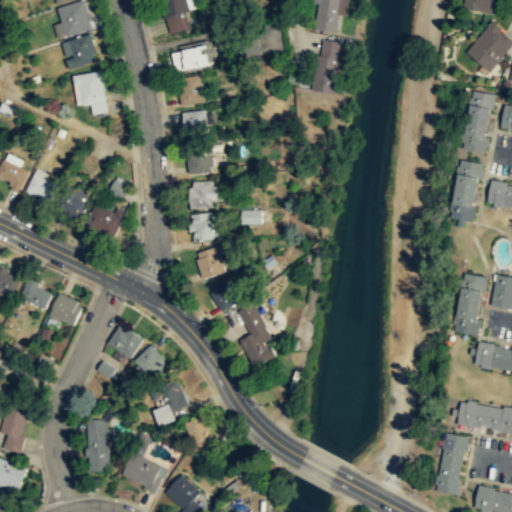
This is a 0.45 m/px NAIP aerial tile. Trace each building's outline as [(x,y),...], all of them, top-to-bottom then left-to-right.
[(91,27),(65,36),(65,34),(57,37),(52,24),(61,21),(56,7),(76,0),(82,0),(87,14),(90,13),(91,17),(91,19),(89,20),(91,27)] [(187,0),(190,9),(177,13),(163,17),(158,0),(187,0)] [(334,32),(339,0),(310,0),(310,1),(317,2),(313,29),(323,30),(334,32)] [(494,13),(495,0),(463,0),(462,7),(494,13)] [(489,70),(511,41),(511,39),(499,28),(500,26),(490,18),(465,50),(489,70)] [(67,68),(95,60),(93,53),(95,52),(89,33),(68,40),(72,57),(64,59),(67,68)] [(333,92),(310,89),(315,54),(319,54),(322,38),(341,41),(333,92)] [(211,63),(207,39),(171,47),(173,64),(184,61),(185,68),(211,63)] [(0,79),(11,76),(6,61),(0,62),(0,79)] [(106,112),(100,70),(72,74),(73,85),(79,84),(82,105),(89,104),(91,114),(106,112)] [(181,104),(204,100),(200,73),(177,77),(181,104)] [(494,93),(491,108),(489,108),(483,135),(488,136),(486,145),(485,145),(483,151),(459,147),(468,104),(466,104),(467,95),(470,95),(471,89),(494,93)] [(511,104),(511,125),(499,123),(503,103),(511,104)] [(182,111),(185,131),(208,128),(205,108),(182,111)] [(189,172),(212,170),(211,154),(204,154),(203,150),(187,151),(189,172)] [(19,191),(29,169),(3,157),(0,163),(0,178),(2,179),(3,177),(10,180),(9,184),(12,185),(11,188),(19,191)] [(482,162),(479,178),(476,177),(471,204),(474,205),(471,220),(449,216),(450,210),(448,209),(449,200),(451,200),(455,173),(453,173),(456,157),(482,162)] [(59,184),(49,205),(42,201),(43,199),(39,197),(41,194),(33,190),(32,192),(25,189),(33,172),(59,184)] [(192,180),(213,179),(213,185),(229,184),(229,199),(213,199),(214,206),(191,207),(190,187),(193,186),(192,180)] [(489,180),(511,184),(511,205),(486,201),(489,180)] [(92,193),(78,219),(69,214),(70,211),(58,205),(69,182),(92,193)] [(117,206),(127,211),(115,236),(86,223),(96,202),(115,211),(117,206)] [(262,222),(263,215),(262,208),(241,209),(242,223),(262,222)] [(215,237),(212,211),(191,213),(194,240),(215,237)] [(203,278),(226,270),(221,253),(230,250),(227,242),(198,251),(200,257),(197,258),(203,278)] [(267,268),(278,261),(272,253),(262,260),(267,268)] [(0,263),(9,268),(7,271),(21,278),(14,293),(8,290),(5,296),(0,293),(0,263)] [(475,333),(476,327),(478,327),(480,319),(475,318),(480,289),(483,290),(486,275),(461,271),(458,286),(459,286),(454,318),(452,318),(452,323),(453,323),(453,330),(475,333)] [(511,308),(511,276),(495,273),(489,304),(511,308)] [(222,311),(242,297),(228,274),(211,285),(214,290),(211,292),(222,311)] [(28,277),(39,282),(38,286),(52,292),(44,308),(20,296),(28,277)] [(74,325),(78,315),(82,306),(77,303),(78,300),(60,292),(50,313),(74,325)] [(255,366),(240,338),(251,333),(238,310),(253,302),(272,337),(264,341),(268,348),(272,346),(277,355),(255,366)] [(128,358),(140,338),(124,327),(123,329),(116,325),(105,342),(128,358)] [(511,369),(473,362),(477,340),(493,342),(493,343),(500,345),(500,346),(511,348),(511,347),(511,369)] [(148,344),(132,360),(152,378),(164,366),(159,361),(162,358),(148,344)] [(39,354),(54,361),(49,373),(33,366),(39,354)] [(113,368),(107,377),(94,369),(100,360),(113,368)] [(180,380),(190,405),(173,412),(171,404),(166,406),(160,387),(180,380)] [(21,452),(26,434),(22,433),(30,401),(9,397),(0,431),(7,433),(3,447),(21,452)] [(511,431),(511,409),(459,400),(455,423),(479,426),(479,424),(491,426),(490,428),(498,429),(498,430),(511,431)] [(155,410),(161,426),(177,420),(173,412),(171,404),(166,406),(155,410)] [(207,417),(188,423),(197,450),(215,444),(207,417)] [(110,469),(110,458),(108,433),(107,420),(104,421),(104,418),(96,418),(87,420),(90,472),(110,469)] [(155,492),(163,476),(158,475),(161,465),(143,456),(151,437),(140,431),(122,473),(145,484),(143,488),(155,492)] [(457,493),(460,478),(457,477),(462,450),(465,451),(467,435),(442,431),(441,437),(443,438),(435,490),(457,493)] [(0,457),(27,467),(18,491),(0,483),(0,457)] [(198,511),(202,507),(194,499),(201,491),(181,473),(174,482),(165,491),(184,508),(180,511),(198,511)] [(506,511),(511,511),(511,492),(492,489),(493,486),(477,484),(473,506),(506,511)]
